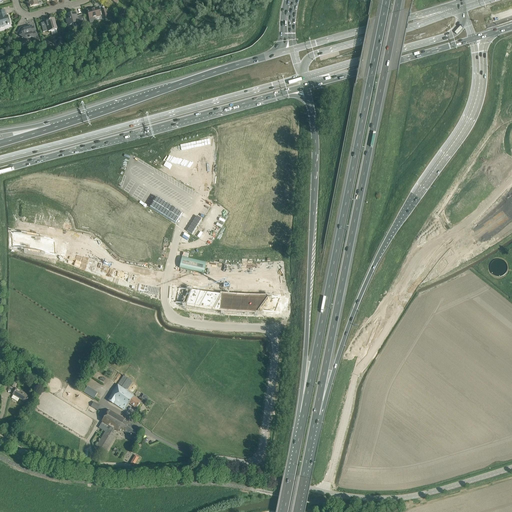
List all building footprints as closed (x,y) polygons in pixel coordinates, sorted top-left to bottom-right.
[(101,11),(99,12),(98,8),(87,11),(89,19),(90,23),(96,22),(95,17),(101,16),(102,15),(103,19),(108,18),(106,9),(101,11)] [(0,11),(0,26),(0,28),(5,26),(10,25),(8,16),(5,17),(4,14),(5,14),(4,10),(0,11)] [(67,20),(68,25),(78,23),(79,25),(85,23),(83,15),(77,16),(76,12),(76,13),(71,14),(71,15),(66,16),(66,15),(65,15),(67,20)] [(41,23),(42,28),(43,32),(49,31),(49,32),(57,30),(55,23),(54,19),(46,21),(46,22),(41,23)] [(33,40),(34,45),(41,44),(39,38),(37,39),(36,37),(35,31),(33,26),(30,27),(29,25),(26,26),(26,28),(23,29),(20,28),(18,32),(17,34),(26,40),(33,38),(33,40)] [(113,394),(111,397),(108,401),(113,404),(113,403),(124,411),(129,403),(136,409),(141,402),(137,400),(126,393),(133,382),(124,376),(112,393),(113,394)] [(13,395),(26,403),(30,397),(17,389),(13,395)] [(94,402),(91,407),(97,410),(100,405),(94,402)] [(105,432),(96,447),(105,452),(116,435),(113,433),(115,429),(118,431),(124,431),(133,438),(139,429),(129,424),(109,410),(102,422),(99,428),(105,432)]
